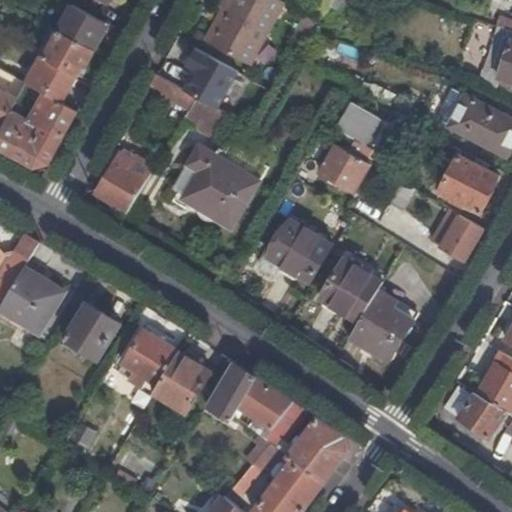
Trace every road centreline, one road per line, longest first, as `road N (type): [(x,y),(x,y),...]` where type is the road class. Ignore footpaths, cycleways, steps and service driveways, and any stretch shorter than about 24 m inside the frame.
road 1 (residential): [(45,210),(391,432)]
road 2 (residential): [(45,210),(162,0)]
road 3 (residential): [(511,225),(391,432)]
road 4 (residential): [(391,432),(497,511)]
